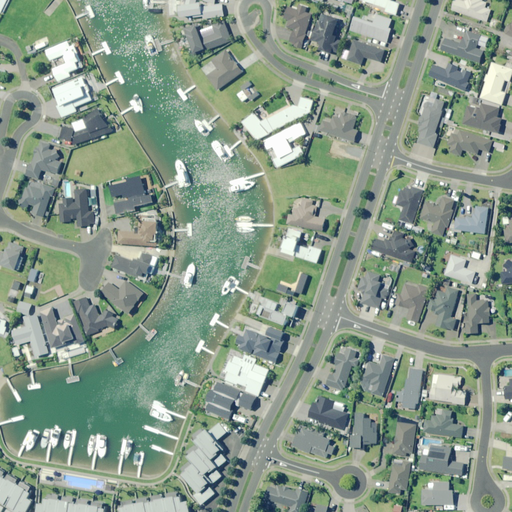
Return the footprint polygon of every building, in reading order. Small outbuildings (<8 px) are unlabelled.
[(0,0),(0,11),(2,13),(8,0),(0,0)] [(180,6),(181,17),(195,15),(195,17),(205,16),(205,19),(225,16),(224,4),(204,7),(203,3),(196,4),(197,0),(187,0),(186,5),(180,6)] [(392,0),(361,0),(362,0),(387,9),(386,12),(398,15),(402,4),(392,1),(392,0)] [(483,1),(483,0),(465,0),(465,1),(461,0),(455,0),(453,10),(488,22),(492,10),(486,8),(487,3),(483,1)] [(309,7),(300,4),(299,10),(290,7),(286,19),(289,20),(287,27),(295,29),(291,42),(296,44),(295,46),(303,49),(310,28),(309,27),(313,15),(307,13),(309,7)] [(341,19),(329,15),(326,23),(321,21),(313,42),(323,45),(322,50),(337,55),(342,40),(335,38),(341,19)] [(388,42),(389,43),(393,29),(390,28),(393,20),(378,15),(375,23),(356,17),(351,30),(382,40),(380,45),(386,47),(388,42)] [(233,41),(225,21),(214,25),(217,33),(204,38),(199,24),(186,29),(195,54),(208,49),(208,50),(233,41)] [(482,35),(467,30),(463,43),(447,38),(443,50),(481,63),(485,51),(478,48),(482,35)] [(387,51),(355,40),(351,52),(345,50),(342,58),(363,65),(365,58),(382,63),(387,51)] [(71,47),(68,41),(47,50),(51,61),(65,55),(68,63),(54,69),(59,81),(71,76),(70,73),(84,67),(75,45),(71,47)] [(244,73),(227,50),(212,61),(218,68),(208,76),(219,91),(244,73)] [(473,72),(450,62),(446,70),(435,65),(431,77),(467,92),(471,84),(469,83),(473,72)] [(485,81),(487,82),(482,98),(503,105),(507,93),(502,91),(506,80),(511,81),(511,78),(511,68),(493,63),(489,75),(487,74),(485,81)] [(93,100),(84,77),(54,89),(61,105),(59,106),(63,117),(78,111),(76,107),(93,100)] [(446,84),(436,80),(434,85),(444,89),(446,84)] [(253,84),(251,81),(243,87),(245,90),(253,84)] [(249,98),(244,90),(238,95),(243,102),(249,98)] [(260,95),(257,91),(250,97),(252,101),(260,95)] [(439,94),(432,92),(430,98),(424,96),(419,114),(423,116),(418,131),(422,132),(418,143),(436,148),(440,134),(437,133),(447,102),(437,99),(439,94)] [(242,126),(255,140),(257,138),(259,140),(272,134),(271,132),(312,112),(315,101),(303,97),(299,106),(296,105),(262,123),(255,112),(242,126)] [(501,108),(481,103),(479,109),(469,106),(464,124),(501,134),(505,119),(499,118),(501,108)] [(110,125),(99,108),(84,118),(89,128),(77,131),(75,128),(64,127),(63,138),(74,140),(75,145),(114,132),(112,125),(110,125)] [(453,110),(448,109),(445,123),(458,126),(458,125),(455,124),(455,121),(450,120),(453,110)] [(358,117),(344,112),(341,119),(334,116),(332,123),(324,121),(321,131),(356,143),(360,131),(354,129),(358,117)] [(307,134),(301,122),(264,141),(277,168),(305,154),(301,146),(297,139),(307,134)] [(459,132),(458,134),(453,133),(450,144),(453,146),(451,152),(462,156),(464,150),(479,155),(480,149),(491,153),(494,142),(461,131),(460,132),(459,132)] [(33,166),(31,166),(28,175),(40,180),(44,170),(59,175),(63,163),(58,161),(58,159),(63,157),(58,148),(54,150),(50,149),(51,145),(41,141),(33,166)] [(126,201),(116,203),(119,215),(137,210),(137,207),(156,203),(154,195),(148,196),(146,188),(143,176),(128,179),(129,182),(122,183),(122,184),(112,186),(115,198),(125,195),(126,197),(129,197),(130,200),(126,201)] [(56,189),(44,184),(42,190),(31,186),(30,190),(26,189),(20,206),(28,209),(30,205),(36,207),(33,213),(45,217),(53,196),(54,196),(56,189)] [(425,191),(413,187),(412,190),(403,187),(400,197),(397,206),(405,208),(401,221),(414,225),(425,191)] [(80,228),(92,227),(92,224),(97,224),(96,212),(90,212),(88,189),(76,190),(77,198),(65,199),(65,203),(61,204),(62,223),(72,222),(72,219),(79,218),(80,228)] [(459,202),(445,197),(442,207),(427,202),(422,219),(436,223),(433,233),(444,237),(447,227),(449,228),(454,211),(456,212),(459,202)] [(314,201),(304,199),(302,209),(296,208),(294,216),(290,215),(288,224),(324,231),(327,219),(316,217),(318,206),(313,205),(314,201)] [(489,208),(477,207),(475,219),(467,218),(467,219),(457,218),(455,232),(462,233),(462,231),(486,234),(489,208)] [(159,238),(160,222),(143,220),(142,232),(120,230),(119,244),(160,247),(160,239),(159,238)] [(304,232),(291,228),(283,252),(320,263),(324,250),(311,246),(310,249),(299,245),(304,232)] [(412,248),(416,247),(412,238),(406,240),(404,239),(405,234),(396,231),(392,241),(386,239),(385,242),(376,238),(372,250),(413,264),(415,259),(416,259),(418,253),(412,251),(412,248)] [(7,268),(8,267),(20,271),(26,254),(24,253),(26,247),(12,242),(7,254),(0,251),(0,269),(0,270),(2,266),(7,268)] [(47,253),(39,250),(35,262),(43,265),(47,253)] [(150,275),(151,273),(154,274),(156,269),(153,268),(154,265),(151,264),(154,256),(145,252),(142,260),(137,258),(135,262),(118,255),(113,268),(135,276),(147,281),(150,275)] [(467,260),(452,255),(446,275),(473,284),(477,272),(465,268),(467,260)] [(511,261),(505,262),(506,272),(503,272),(503,284),(511,283),(511,261)] [(40,271),(34,269),(30,280),(36,282),(40,271)] [(384,298),(386,299),(388,300),(390,292),(388,292),(390,286),(379,283),(381,275),(364,270),(358,291),(364,293),(361,303),(381,309),(384,298)] [(293,277),(285,274),(280,289),(288,292),(293,277)] [(22,283),(14,281),(12,287),(20,290),(22,283)] [(145,294),(127,281),(121,290),(110,283),(102,294),(113,302),(113,303),(130,315),(145,294)] [(418,287),(406,283),(403,296),(399,295),(396,304),(411,309),(408,319),(420,323),(426,304),(424,304),(429,289),(419,286),(418,287)] [(35,288),(28,286),(26,297),(32,298),(35,288)] [(461,291),(448,287),(447,293),(438,290),(436,297),(433,296),(429,309),(436,311),(435,314),(440,315),(437,326),(455,331),(458,320),(453,318),(461,291)] [(58,296),(54,289),(44,294),(48,301),(58,296)] [(478,294),(470,295),(471,322),(467,322),(467,334),(480,333),(479,323),(491,323),(490,316),(492,316),(491,308),(490,308),(489,300),(478,301),(478,294)] [(91,306),(88,297),(76,301),(80,315),(82,314),(88,336),(100,332),(100,330),(109,327),(115,330),(120,321),(114,317),(115,315),(108,310),(106,313),(99,315),(96,304),(91,306)] [(34,302),(22,299),(19,312),(30,315),(34,302)] [(277,304),(265,299),(259,314),(287,325),(290,317),(275,310),(277,304)] [(258,305),(252,303),(249,312),(254,314),(258,305)] [(299,309),(289,304),(286,313),(296,317),(299,309)] [(42,326),(43,326),(42,322),(40,322),(38,315),(24,319),(27,327),(12,332),(16,346),(30,342),(35,358),(51,353),(49,346),(48,346),(46,341),(47,341),(48,341),(49,341),(49,340),(50,340),(50,339),(50,338),(50,337),(49,336),(48,335),(47,335),(46,335),(46,336),(45,336),(42,326)] [(0,332),(5,335),(10,321),(0,317),(0,332)] [(63,332),(62,325),(48,328),(50,335),(63,332)] [(286,333),(271,327),(268,336),(262,334),(254,355),(277,364),(286,342),(283,341),(286,333)] [(359,352),(348,348),(346,355),(340,353),(334,375),(332,374),(328,386),(345,391),(353,366),(359,367),(361,360),(356,359),(359,352)] [(271,377),(269,376),(272,370),(257,364),(258,359),(247,355),(245,359),(236,356),(233,363),(230,371),(226,382),(240,387),(240,386),(247,389),(246,393),(261,399),(267,383),(269,384),(271,377)] [(373,380),(369,389),(373,391),(372,393),(383,397),(396,359),(385,355),(381,366),(371,362),(366,378),(373,380)] [(425,371),(414,369),(412,379),(409,379),(407,393),(399,391),(398,401),(406,403),(406,408),(418,410),(425,371)] [(463,378),(435,374),(431,399),(454,402),(454,403),(466,405),(468,392),(459,390),(459,384),(462,385),(463,378)] [(437,417),(432,416),(432,420),(425,419),(423,433),(464,438),(465,426),(452,424),(454,412),(444,410),(443,416),(438,415),(437,417)] [(352,448),(362,448),(362,451),(368,451),(368,444),(378,444),(378,433),(375,433),(375,429),(377,429),(377,423),(373,423),(373,419),(366,419),(366,413),(357,413),(357,435),(353,435),(352,448)] [(418,425),(399,422),(395,455),(407,456),(414,457),(418,425)] [(203,447),(220,467),(228,460),(221,452),(224,449),(217,441),(228,432),(220,423),(211,431),(210,430),(197,440),(203,447)] [(307,427),(302,425),(294,447),(313,454),(313,453),(327,458),(329,453),(334,455),(337,448),(330,445),(332,440),(325,437),(327,433),(324,432),(308,426),(307,427)] [(453,448),(432,445),(432,450),(424,449),(422,470),(464,476),(466,463),(451,461),(453,448)] [(220,467),(203,447),(191,457),(197,464),(214,484),(223,476),(217,469),(220,467)] [(413,462),(404,461),(404,466),(394,465),(390,492),(401,494),(402,490),(409,491),(413,462)] [(214,484),(197,464),(185,474),(199,492),(195,495),(203,505),(216,493),(211,487),(213,484),(214,484)] [(384,471),(381,466),(373,470),(376,475),(384,471)] [(12,480),(12,481),(2,475),(2,474),(0,473),(0,502),(1,504),(2,502),(14,508),(13,510),(17,511),(22,511),(23,511),(24,511),(28,511),(35,501),(30,498),(33,492),(28,490),(29,488),(12,480)] [(451,483),(436,483),(436,490),(423,490),(423,505),(456,505),(456,491),(451,491),(451,483)] [(278,485),(277,488),(269,486),(265,499),(292,507),(290,511),(304,511),(310,493),(297,489),(297,491),(278,485)] [(178,498),(177,496),(158,499),(158,501),(148,503),(148,501),(128,504),(129,506),(123,507),(123,511),(191,511),(190,502),(184,503),(183,497),(178,498)] [(83,504),(83,505),(73,503),(73,502),(54,498),(53,500),(48,499),(47,505),(41,504),(39,511),(106,511),(108,508),(83,504)]
